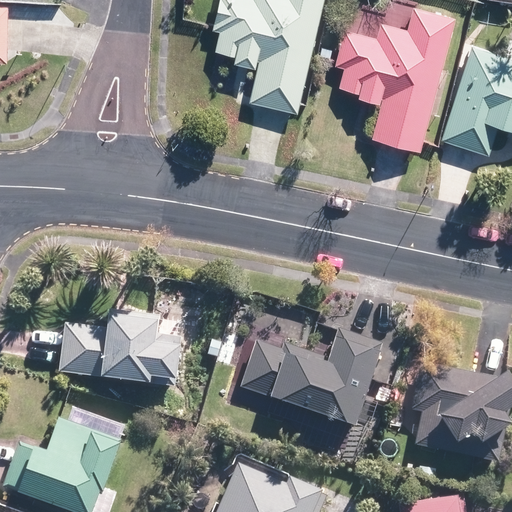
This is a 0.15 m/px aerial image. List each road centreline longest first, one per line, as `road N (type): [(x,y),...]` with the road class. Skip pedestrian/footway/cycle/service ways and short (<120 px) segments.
road 1 (residential): [(103,189),(511,268)]
road 2 (residential): [(130,0),(103,189)]
